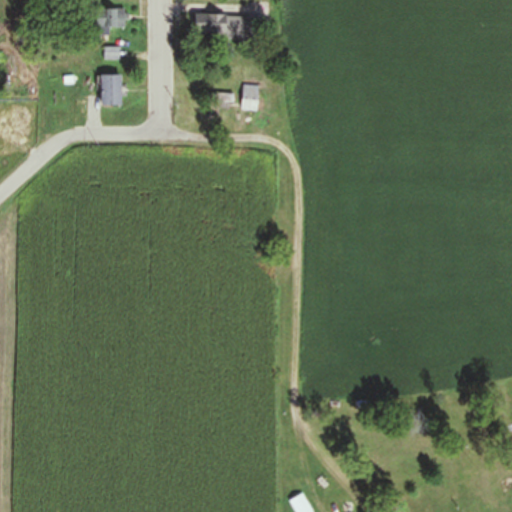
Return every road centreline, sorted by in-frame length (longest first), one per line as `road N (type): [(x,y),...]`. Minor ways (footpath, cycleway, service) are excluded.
road 1 (residential): [(300,405),(298,165),(270,135),(83,135),(56,144),(0,198)]
road 2 (residential): [(164,135),(163,0)]
